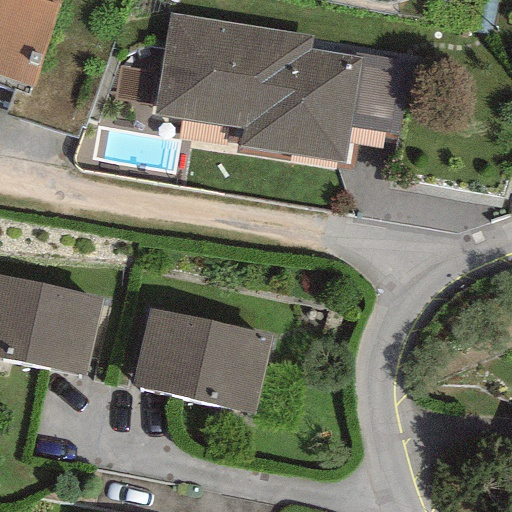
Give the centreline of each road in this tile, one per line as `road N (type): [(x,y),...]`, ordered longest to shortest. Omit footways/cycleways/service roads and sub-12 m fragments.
road 1 (residential): [(511,244),(411,290),(390,322),(378,358),(376,412),(407,511)]
road 2 (unknown): [(81,456),(303,508),(360,511)]
